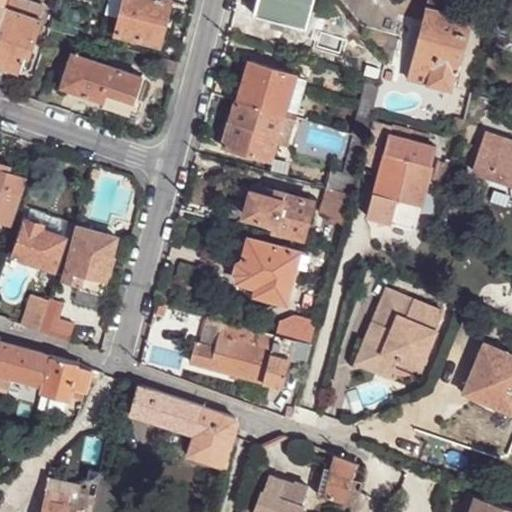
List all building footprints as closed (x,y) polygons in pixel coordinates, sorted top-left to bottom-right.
[(169,7),(171,0),(124,0),(117,31),(161,41),(169,7)] [(186,2),(179,0),(171,0),(169,7),(184,11),(186,2)] [(258,0),(255,13),(307,27),(313,0),(258,0)] [(455,0),(428,0),(426,6),(453,12),(456,0),(455,0)] [(41,17),(3,5),(0,14),(0,63),(18,69),(24,52),(26,46),(31,48),(41,17)] [(453,12),(426,6),(413,60),(408,77),(428,82),(451,88),(470,17),(453,12)] [(60,85),(104,100),(107,91),(134,100),(135,96),(142,78),(142,74),(96,59),(99,50),(80,44),(77,52),(72,51),(60,85)] [(24,52),(18,69),(23,71),(29,54),(24,52)] [(239,78),(234,98),(238,99),(285,113),(297,72),(251,59),(245,79),(239,78)] [(392,79),(394,72),(387,70),(384,77),(392,79)] [(297,72),(285,113),(296,116),(307,75),(297,72)] [(366,76),(351,132),(356,133),(366,136),(371,116),(381,79),(366,76)] [(107,91),(104,100),(139,112),(143,98),(141,98),(135,96),(134,100),(107,91)] [(285,113),(238,99),(230,127),(225,145),(254,153),(258,139),(276,144),(277,141),(285,113)] [(296,116),(285,113),(277,141),(288,145),(296,116)] [(450,128),(460,130),(464,117),(454,114),(450,128)] [(371,116),(366,136),(360,160),(379,165),(391,121),(371,116)] [(432,132),(391,121),(379,165),(366,214),(414,227),(436,145),(428,143),(432,132)] [(218,143),(225,145),(230,127),(223,125),(218,143)] [(511,182),(511,139),(487,131),(473,169),(511,182)] [(366,136),(356,133),(346,172),(356,174),(360,160),(366,136)] [(434,179),(447,182),(453,157),(447,156),(446,161),(439,159),(434,179)] [(0,216),(3,218),(10,220),(25,173),(8,167),(10,162),(0,159),(0,216)] [(332,169),(328,185),(328,186),(351,192),(356,174),(346,172),(332,169)] [(466,193),(471,175),(455,170),(451,188),(466,193)] [(351,192),(328,186),(321,211),(343,224),(351,192)] [(245,213),(276,221),(282,197),(251,188),(245,213)] [(282,197),(276,221),(274,228),(304,236),(314,198),(284,191),(283,191),(282,197)] [(44,222),(27,215),(14,252),(54,269),(65,236),(43,226),(44,222)] [(84,273),(108,278),(117,236),(78,227),(66,280),(81,283),(84,273)] [(250,235),(239,277),(266,285),(264,293),(287,299),(293,278),(298,280),(302,263),(307,264),(310,252),(250,235)] [(105,288),(108,278),(84,273),(81,283),(105,288)] [(396,357),(392,364),(417,374),(442,311),(385,287),(376,308),(386,312),(381,324),(372,320),(363,343),(396,357)] [(22,323),(39,328),(45,311),(49,299),(33,293),(22,323)] [(376,308),(372,320),(381,324),(386,312),(376,308)] [(39,328),(68,339),(74,322),(45,311),(39,328)] [(312,342),(317,320),(295,314),(275,319),(272,332),(295,337),(312,342)] [(223,333),(227,319),(208,315),(200,342),(217,346),(220,332),(223,333)] [(259,342),(262,329),(227,319),(223,333),(220,332),(217,346),(200,342),(198,341),(192,361),(247,375),(251,358),(243,355),(247,340),(259,342)] [(290,357),(295,337),(272,332),(262,329),(259,342),(273,346),(272,353),(290,357)] [(307,361),(312,342),(295,337),(290,357),(307,361)] [(78,363),(0,340),(0,373),(12,377),(43,386),(42,390),(69,398),(72,385),(78,363)] [(273,346),(259,342),(247,340),(243,355),(251,358),(247,375),(263,379),(266,369),(270,353),(272,353),(273,346)] [(511,351),(505,349),(483,340),(462,391),(511,411),(511,351)] [(388,374),(392,364),(396,357),(363,343),(355,361),(388,374)] [(286,374),(290,357),(272,353),(270,353),(266,369),(286,374)] [(90,367),(78,363),(72,385),(85,387),(90,368),(90,367)] [(283,385),(286,374),(266,369),(263,379),(283,385)] [(0,383),(10,386),(12,377),(0,373),(0,383)] [(128,412),(141,416),(146,418),(156,390),(138,385),(128,412)] [(156,390),(146,418),(192,433),(184,453),(204,459),(211,437),(209,437),(218,410),(156,390)] [(239,417),(218,410),(209,437),(211,437),(204,459),(224,466),(239,417)] [(336,453),(330,450),(319,491),(326,494),(336,453)] [(354,459),(336,453),(326,494),(346,501),(357,460),(354,459)] [(128,476),(99,471),(97,479),(95,490),(89,511),(121,511),(127,484),(129,478),(129,477),(128,476)] [(300,511),(310,484),(296,479),(295,481),(270,473),(264,491),(259,490),(251,511),(300,511)] [(47,478),(41,508),(55,511),(65,511),(72,484),(47,478)] [(95,490),(97,479),(86,478),(84,486),(84,488),(95,490)] [(89,511),(95,490),(84,488),(84,486),(72,484),(65,511),(89,511)] [(511,511),(511,504),(508,502),(506,506),(474,494),(467,511),(511,511)]
